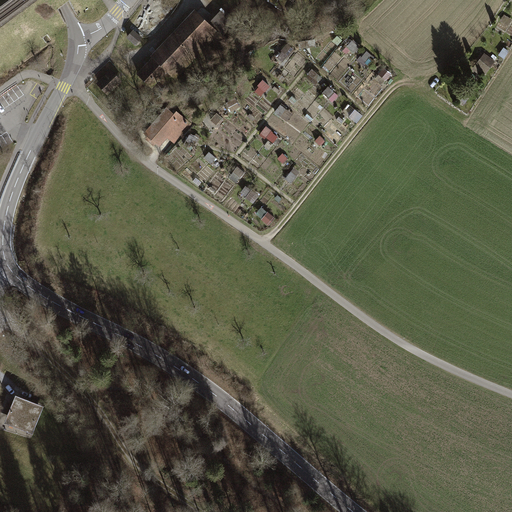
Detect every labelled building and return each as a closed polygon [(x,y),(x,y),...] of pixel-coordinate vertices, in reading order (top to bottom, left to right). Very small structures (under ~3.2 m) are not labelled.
[(264,0),(262,4),(283,18),(294,0),(264,0)] [(152,56),(136,73),(149,86),(166,69),(173,76),(217,31),(210,24),(197,11),(152,56)] [(134,29),(127,37),(135,44),(142,37),(134,29)] [(481,53),(473,66),(484,73),(493,61),(481,53)] [(112,70),(97,82),(106,93),(121,80),(112,70)] [(191,122),(178,110),(175,114),(166,107),(144,131),(160,145),(167,137),(173,143),(191,122)] [(275,144),(280,137),(266,129),(262,136),(275,144)] [(13,402),(4,422),(31,433),(42,405),(16,394),(13,402)]
